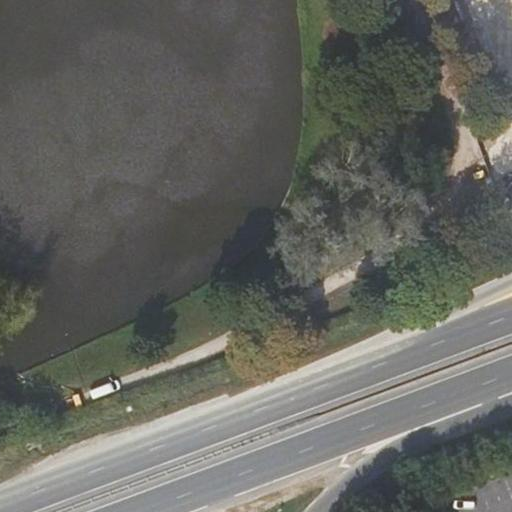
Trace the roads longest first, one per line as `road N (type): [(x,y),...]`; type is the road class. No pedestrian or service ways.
road 1 (primary): [(511,313),(0,504)]
road 2 (primary): [(149,511),(482,391)]
road 3 (primary): [(319,511),(482,391)]
